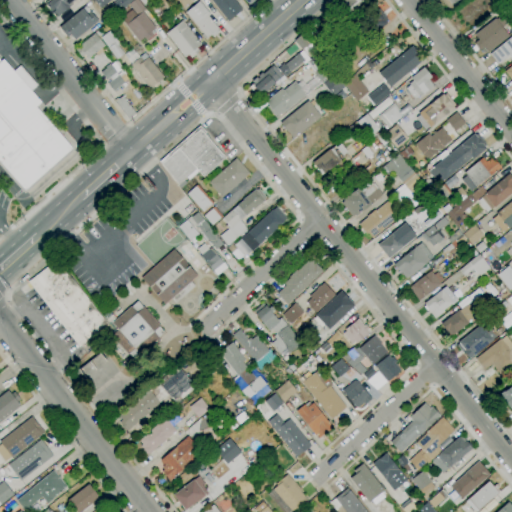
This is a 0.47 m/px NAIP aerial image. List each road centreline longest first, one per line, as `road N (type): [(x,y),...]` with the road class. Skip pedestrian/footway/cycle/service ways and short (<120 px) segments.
road 1 (residential): [(209,83),(511,462)]
road 2 (tertiary): [(0,319),(150,511)]
road 3 (primary): [(301,0),(132,152)]
road 4 (residential): [(8,0),(132,152)]
road 5 (residential): [(406,0),(511,132)]
road 6 (residential): [(434,365),(316,477)]
road 7 (residential): [(319,218),(203,327)]
